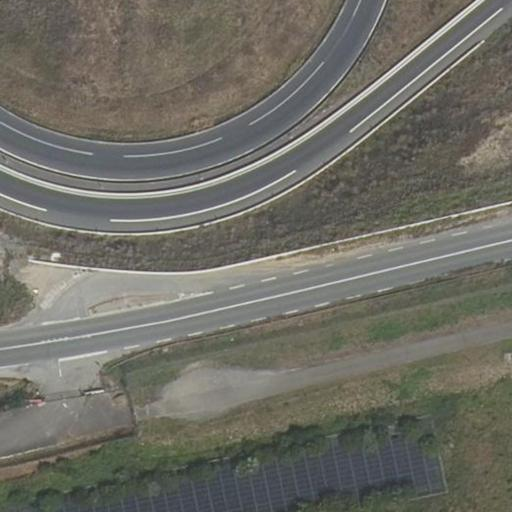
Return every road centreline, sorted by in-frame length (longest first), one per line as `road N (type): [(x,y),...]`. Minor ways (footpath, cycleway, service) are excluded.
road 1 (trunk): [(0,179),(66,203),(144,210),(220,192),(277,168),(496,0)]
road 2 (secondary): [(511,239),(0,346)]
road 3 (trunk): [(369,0),(313,86),(278,116),(205,152),(109,164),(56,155),(0,132)]
road 4 (track): [(0,267),(257,296)]
